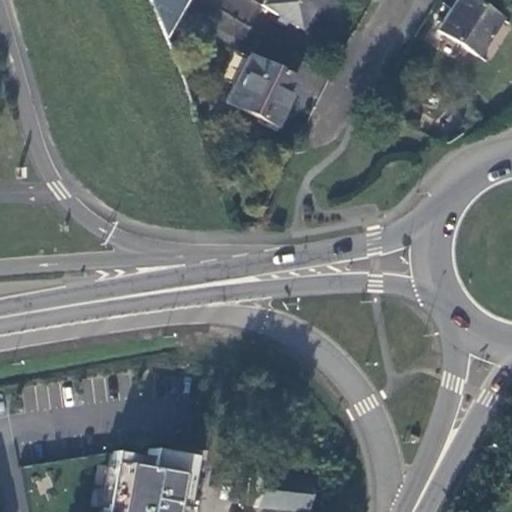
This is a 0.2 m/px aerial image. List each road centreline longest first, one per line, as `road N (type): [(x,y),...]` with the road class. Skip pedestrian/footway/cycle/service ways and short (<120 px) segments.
road 1 (primary): [(174,291),(293,344),(350,391),(375,427),(400,511)]
road 2 (primary): [(436,213),(372,245),(174,291)]
road 3 (primary): [(174,291),(394,282),(437,292)]
road 4 (primary): [(174,291),(0,323)]
road 5 (secondary): [(459,323),(433,477)]
road 6 (secondary): [(433,477),(511,367)]
